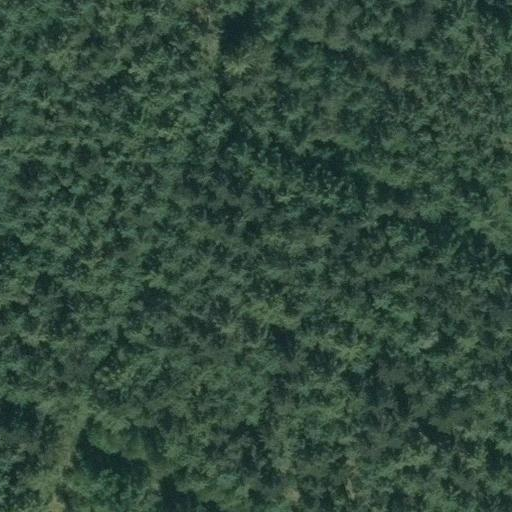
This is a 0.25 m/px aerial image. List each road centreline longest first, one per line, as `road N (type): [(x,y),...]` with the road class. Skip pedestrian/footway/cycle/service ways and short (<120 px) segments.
road 1 (track): [(252,0),(40,511)]
road 2 (track): [(0,379),(247,511)]
